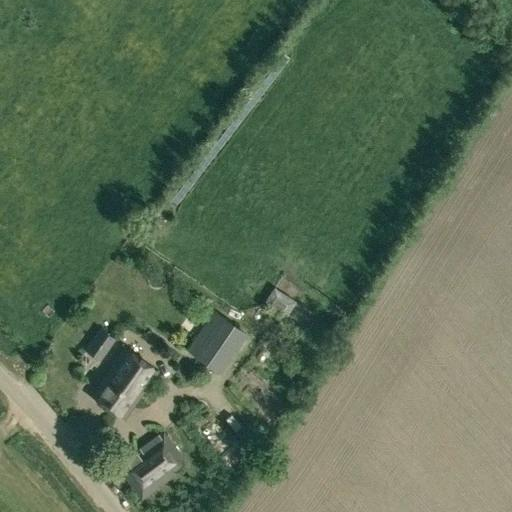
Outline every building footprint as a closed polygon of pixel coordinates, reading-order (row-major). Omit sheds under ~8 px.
[(286,305),(275,298),(269,307),(280,315),(286,305)] [(210,358),(227,373),(259,337),(243,322),(210,358)] [(102,356),(115,339),(98,328),(87,347),(102,356)] [(124,419),(157,373),(121,347),(103,373),(106,375),(91,395),(124,419)] [(142,500),(190,465),(164,430),(116,464),(142,500)] [(251,448),(234,455),(242,473),(259,466),(251,448)]
